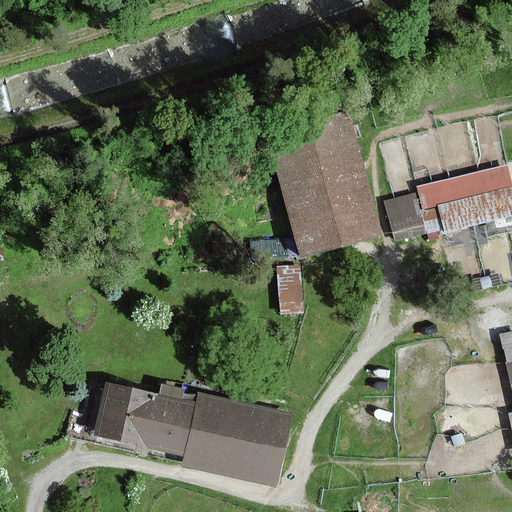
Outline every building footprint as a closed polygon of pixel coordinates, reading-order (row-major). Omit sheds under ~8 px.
[(256,119),(292,260),(373,239),(337,99),(256,119)] [(511,202),(504,169),(414,191),(415,196),(382,204),(391,243),(424,236),(425,241),(511,220),(511,202)] [(299,312),(296,268),(275,270),(279,313),(299,312)] [(511,334),(499,337),(511,399),(511,415),(507,416),(511,437),(511,334)] [(271,488),(285,419),(193,400),(191,409),(174,405),(177,394),(157,390),(155,402),(92,388),(86,416),(74,413),(70,430),(91,434),(90,439),(180,458),(178,468),(271,488)]
